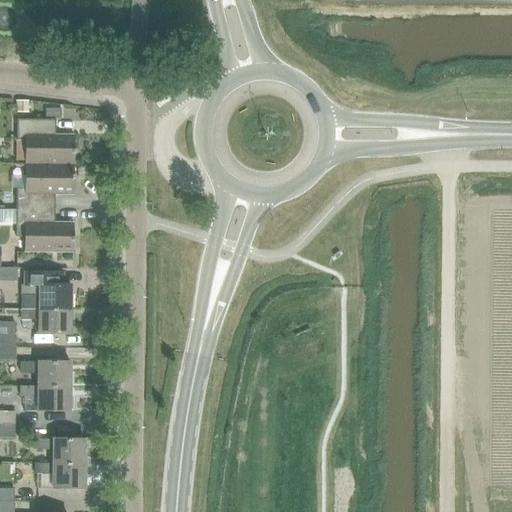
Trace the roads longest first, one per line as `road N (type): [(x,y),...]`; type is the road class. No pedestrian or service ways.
road 1 (residential): [(129,86),(136,87),(131,511)]
road 2 (secondary): [(223,181),(199,347)]
road 3 (secondary): [(175,511),(199,347)]
road 4 (secondary): [(199,347),(267,196)]
road 5 (secondary): [(319,163),(347,150),(448,144),(467,135)]
road 6 (secondary): [(467,135),(322,111)]
road 7 (residential): [(129,86),(0,72)]
